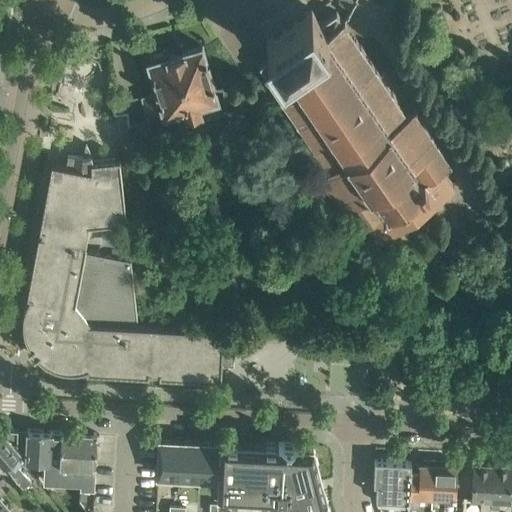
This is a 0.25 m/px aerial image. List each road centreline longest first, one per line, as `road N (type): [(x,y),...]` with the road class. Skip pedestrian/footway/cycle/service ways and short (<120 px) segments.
road 1 (residential): [(0,404),(356,425)]
road 2 (residential): [(38,0),(0,204)]
road 3 (residential): [(356,425),(511,432)]
road 4 (residential): [(47,0),(106,18),(161,0)]
